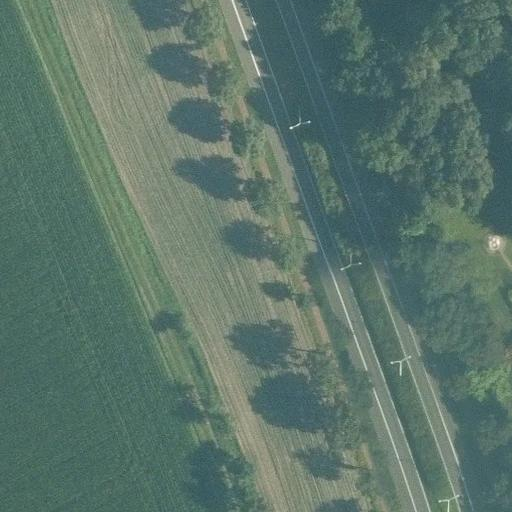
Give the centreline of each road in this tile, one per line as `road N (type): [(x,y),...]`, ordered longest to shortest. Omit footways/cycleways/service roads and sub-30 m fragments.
road 1 (track): [(240,511),(37,0)]
road 2 (secondary): [(235,0),(419,511)]
road 3 (secondary): [(459,511),(277,0)]
